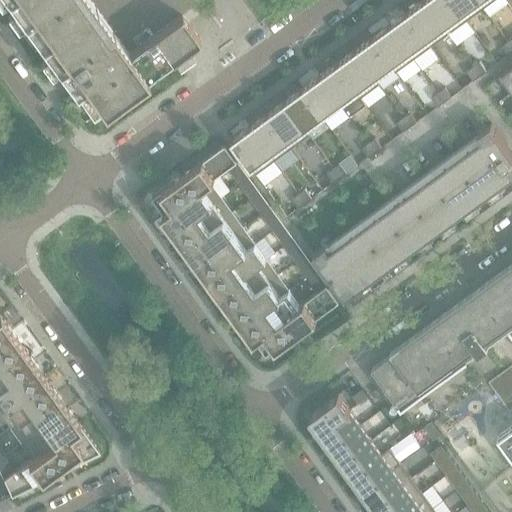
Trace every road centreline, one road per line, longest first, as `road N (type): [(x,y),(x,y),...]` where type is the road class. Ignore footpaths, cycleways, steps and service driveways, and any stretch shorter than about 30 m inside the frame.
road 1 (residential): [(511,229),(257,414)]
road 2 (residential): [(88,182),(336,0)]
road 3 (residential): [(257,414),(88,182)]
road 4 (residential): [(0,242),(158,462)]
road 5 (residential): [(88,182),(0,62)]
